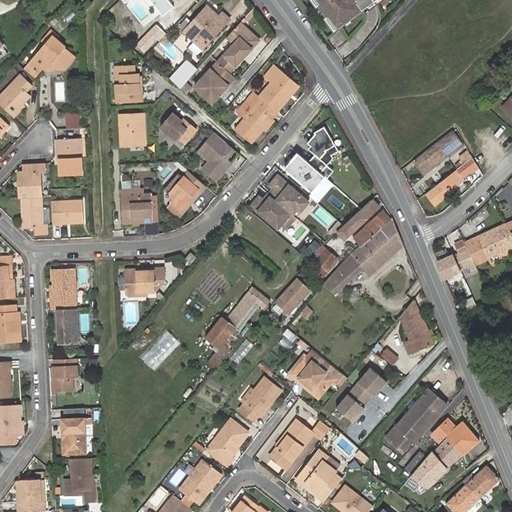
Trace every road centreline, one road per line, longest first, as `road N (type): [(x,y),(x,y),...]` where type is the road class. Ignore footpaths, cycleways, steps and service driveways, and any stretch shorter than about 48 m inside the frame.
road 1 (track): [(118,511),(89,14),(104,0)]
road 2 (residential): [(329,88),(190,239),(33,253)]
road 3 (tertiary): [(511,474),(416,238)]
road 4 (residential): [(33,253),(42,423),(0,485)]
road 5 (tertiary): [(397,195),(338,78)]
road 6 (tertiary): [(329,88),(397,195)]
road 7 (residential): [(416,238),(511,162)]
road 8 (residential): [(212,511),(246,475),(303,511)]
